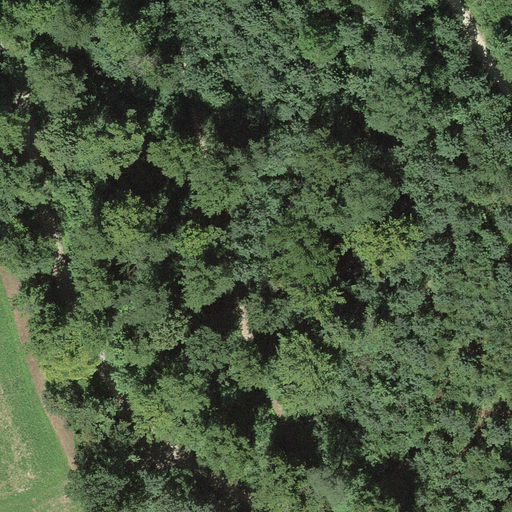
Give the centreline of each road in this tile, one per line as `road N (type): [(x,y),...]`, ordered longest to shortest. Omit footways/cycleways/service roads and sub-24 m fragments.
road 1 (track): [(0,30),(52,240),(93,356),(158,438),(270,511)]
road 2 (track): [(341,511),(294,437),(245,331),(172,0)]
